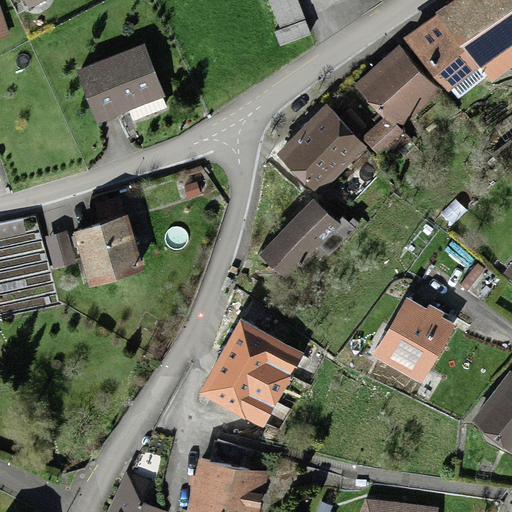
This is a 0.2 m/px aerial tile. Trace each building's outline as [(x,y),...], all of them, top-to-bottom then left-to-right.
[(272,0),(271,1),(283,32),(274,36),(279,49),(309,37),(294,0),(272,0)] [(511,0),(473,0),(412,46),(448,94),(480,70),(487,79),(511,60),(511,0)] [(0,44),(9,42),(0,12),(0,44)] [(404,140),(397,132),(437,94),(399,53),(358,91),(388,123),(369,141),(385,158),(404,140)] [(144,54),(82,78),(100,123),(131,111),(137,126),(168,114),(144,54)] [(327,115),(282,156),(315,193),(361,151),(327,115)] [(315,205),(263,257),(288,282),(340,229),(315,205)] [(104,235),(83,240),(96,289),(140,277),(121,206),(98,212),(104,235)] [(409,310),(380,362),(423,386),(452,334),(409,310)] [(242,330),(205,397),(263,428),(299,361),(242,330)] [(511,383),(477,427),(511,454),(511,383)] [(198,463),(186,511),(250,511),(263,460),(211,447),(206,465),(198,463)] [(129,478),(113,511),(155,511),(147,508),(156,490),(129,478)] [(384,511),(388,505),(366,497),(363,504),(359,511),(384,511)]
